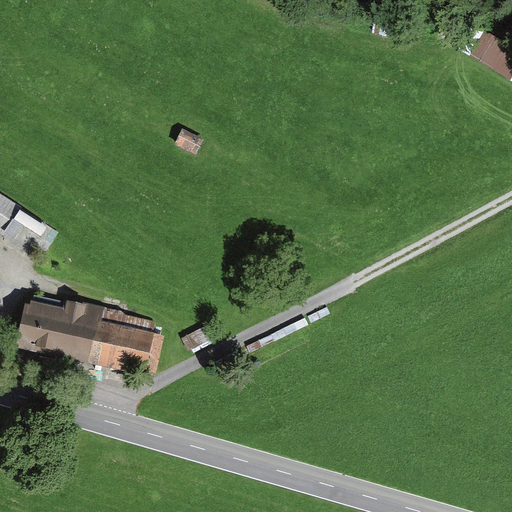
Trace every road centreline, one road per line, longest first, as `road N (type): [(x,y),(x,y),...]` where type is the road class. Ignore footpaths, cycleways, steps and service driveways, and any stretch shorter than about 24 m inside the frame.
road 1 (track): [(114,424),(119,409),(147,390),(511,198)]
road 2 (tertiary): [(0,391),(419,511)]
